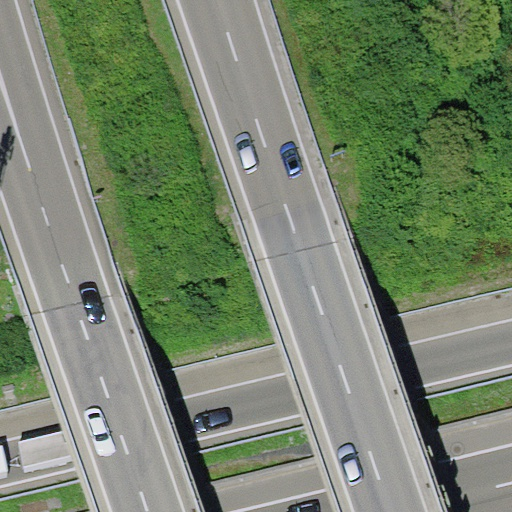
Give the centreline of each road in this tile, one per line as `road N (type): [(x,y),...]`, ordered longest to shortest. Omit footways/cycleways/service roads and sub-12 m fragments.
road 1 (primary): [(391,511),(218,0)]
road 2 (motorway): [(511,340),(0,462)]
road 3 (primary): [(0,77),(145,511)]
